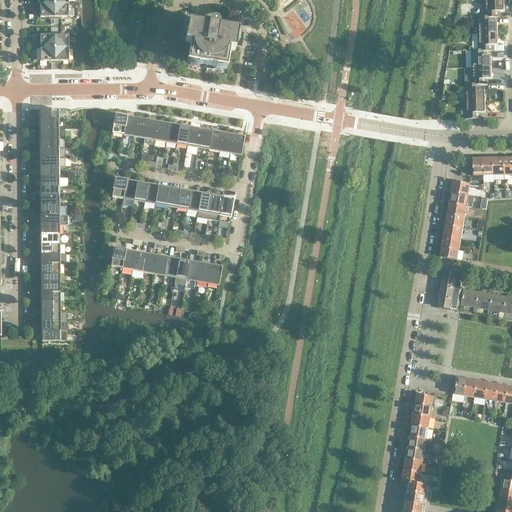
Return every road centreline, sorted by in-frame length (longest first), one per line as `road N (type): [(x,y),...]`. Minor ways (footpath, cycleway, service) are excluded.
road 1 (unclassified): [(382,511),(443,138)]
road 2 (unclassified): [(17,301),(16,91)]
road 3 (tertiary): [(409,134),(258,108)]
road 4 (tertiary): [(148,88),(16,91)]
